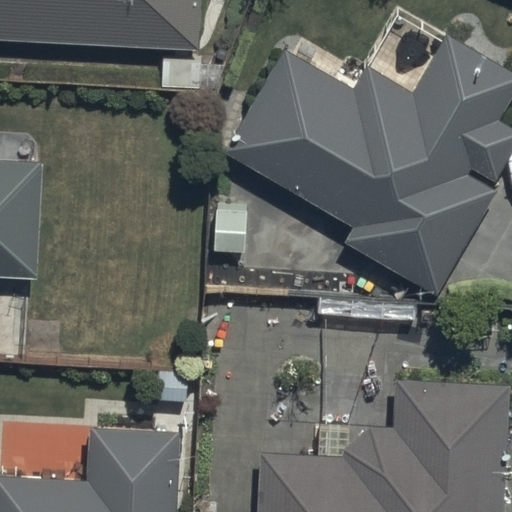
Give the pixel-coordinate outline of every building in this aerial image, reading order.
[(0,0),(0,35),(202,48),(203,0),(0,0)] [(356,87),(286,44),(228,148),(353,223),(345,235),(438,290),(495,189),(466,173),(472,163),(497,177),(511,148),(511,123),(500,117),(511,95),(511,68),(446,32),(414,88),(369,63),(356,87)] [(0,272),(40,274),(45,158),(0,156),(0,272)] [(503,511),(510,383),(396,377),(395,422),(367,421),(342,452),(260,449),(258,511),(503,511)] [(86,479),(0,474),(0,511),(176,511),(181,429),(89,423),(86,479)]
